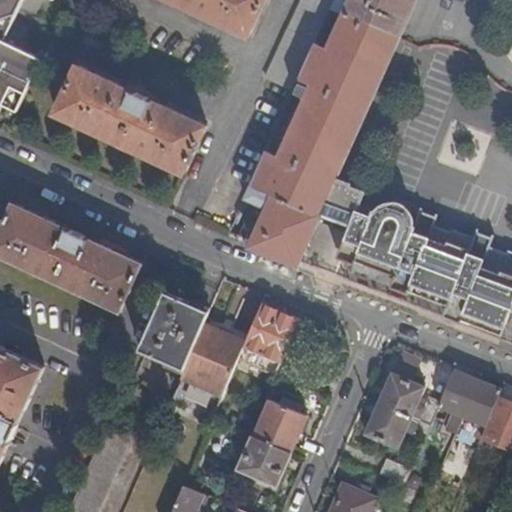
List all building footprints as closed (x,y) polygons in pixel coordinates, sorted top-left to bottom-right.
[(0,0),(0,99),(19,109),(44,56),(9,39),(27,0),(0,0)] [(178,0),(250,34),(266,0),(178,0)] [(333,0),(302,0),(266,77),(293,89),(333,0)] [(335,0),(332,8),(349,16),(350,15),(399,37),(415,0),(335,0)] [(399,37),(350,15),(349,16),(354,19),(339,52),(316,41),(300,76),(324,87),(290,161),(267,150),(246,197),(269,207),(252,245),(299,262),(320,214),(319,213),(319,212),(325,201),(336,176),(399,37)] [(79,63),(57,110),(186,171),(208,124),(79,63)] [(356,213),(365,190),(353,185),(354,183),(336,176),(325,201),(356,213)] [(418,293),(445,231),(434,227),(439,215),(436,214),(435,217),(422,212),(423,209),(422,208),(420,211),(415,209),(416,207),(388,196),(387,199),(382,196),(383,194),(380,193),(379,195),(367,191),(368,188),(366,187),(365,190),(356,213),(352,224),(339,257),(357,264),(358,261),(396,275),(392,287),(410,294),(411,290),(418,293)] [(319,212),(352,224),(356,213),(325,201),(319,212)] [(146,263),(17,203),(0,241),(0,253),(124,310),(146,263)] [(502,339),(511,342),(511,252),(509,251),(508,255),(491,248),(496,237),(493,236),(492,238),(479,234),(480,231),(477,230),(474,238),(453,230),(452,234),(445,231),(418,293),(449,305),(445,317),(463,324),(502,339)] [(205,323),(210,310),(168,291),(142,349),(186,368),(205,323)] [(283,360),(300,319),(263,302),(247,341),(245,345),(283,360)] [(186,368),(180,378),(223,397),(245,345),(247,341),(205,323),(186,368)] [(0,346),(0,470),(47,367),(1,345),(0,346)] [(480,379),(455,369),(443,399),(440,405),(454,411),(464,416),(480,379)] [(393,372),(380,402),(420,419),(426,405),(425,405),(419,402),(425,386),(393,372)] [(504,389),(480,379),(464,416),(482,422),(489,425),(501,397),(504,389)] [(440,405),(443,399),(430,394),(425,405),(426,405),(420,419),(432,424),(440,405)] [(511,401),(501,397),(489,425),(487,431),(484,437),(511,448),(511,452),(508,461),(511,462),(511,401)] [(256,435),(293,451),(309,415),(272,399),(256,435)] [(420,419),(380,402),(367,432),(399,446),(407,428),(414,431),(417,426),(420,419)] [(457,433),(464,416),(454,411),(447,428),(457,433)] [(420,419),(417,426),(429,431),(432,424),(420,419)] [(489,425),(482,422),(480,428),(487,431),(489,425)] [(487,431),(480,428),(475,426),(471,437),(476,439),(472,448),(478,452),(484,437),(487,431)] [(100,511),(136,432),(105,431),(69,511),(100,511)] [(279,484),(293,451),(256,435),(254,435),(240,467),(279,484)] [(389,458),(382,474),(407,485),(413,469),(389,458)] [(345,483),(332,511),(369,511),(376,497),(345,483)] [(173,511),(194,511),(203,492),(185,484),(173,511)]
